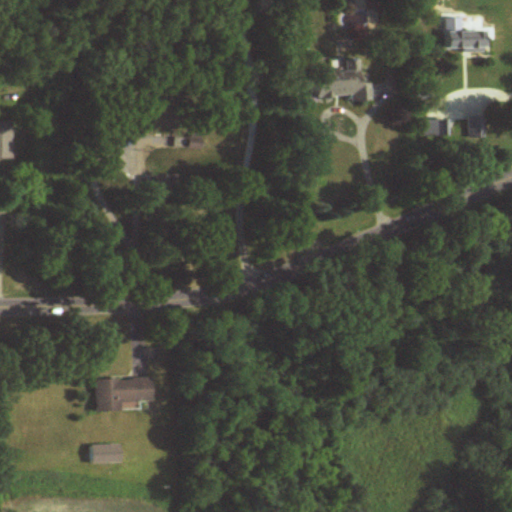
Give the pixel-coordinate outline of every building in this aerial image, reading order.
[(443,32),(443,51),(481,51),(481,32),(443,32)] [(367,100),(365,64),(343,65),(343,70),(313,71),(314,99),(348,97),(348,102),(367,100)] [(446,137),(446,120),(421,120),(422,137),(446,137)] [(9,122),(0,121),(0,160),(9,160),(9,122)] [(482,123),(468,123),(468,134),(482,134),(482,123)] [(171,149),(196,149),(196,131),(171,131),(171,149)] [(92,381),(92,412),(133,412),(133,403),(148,403),(148,380),(92,381)] [(89,447),(89,464),(114,464),(114,447),(89,447)]
